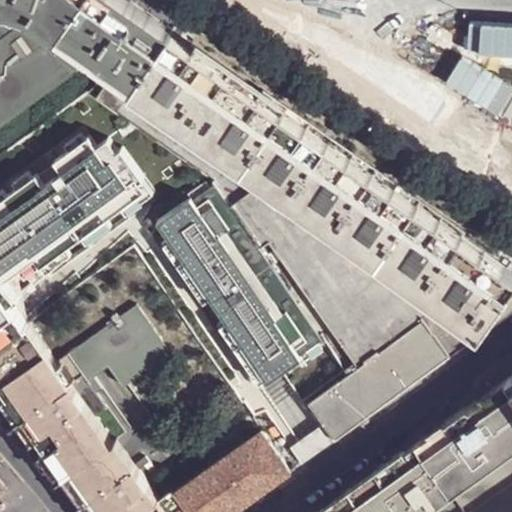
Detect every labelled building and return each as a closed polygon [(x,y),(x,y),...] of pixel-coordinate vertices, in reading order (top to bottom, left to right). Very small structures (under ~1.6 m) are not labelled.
[(15,0),(16,5),(32,11),(48,18),(62,26),(80,0),(15,0)] [(138,80),(174,29),(132,0),(80,0),(62,26),(98,53),(138,80)] [(0,3),(0,123),(98,53),(62,26),(48,18),(32,11),(16,5),(0,3)] [(286,108),(174,29),(138,80),(134,85),(135,86),(247,164),(286,108)] [(98,97),(118,110),(135,86),(134,85),(114,72),(98,97)] [(215,179),(232,203),(269,179),(247,164),(135,86),(118,110),(215,179)] [(419,201),(286,108),(247,164),(269,179),(379,257),(419,201)] [(86,129),(0,191),(0,203),(92,138),(86,129)] [(0,341),(30,320),(17,300),(24,294),(12,276),(23,268),(28,274),(44,263),(155,187),(127,148),(120,153),(111,140),(100,148),(92,138),(0,203),(0,341)] [(232,203),(215,179),(162,215),(270,373),(324,337),(261,246),(232,203)] [(469,342),(485,331),(482,330),(379,257),(269,179),(232,203),(261,246),(269,242),(358,366),(310,401),(336,438),(421,377),(434,368),(457,351),(469,342)] [(155,187),(44,263),(47,267),(158,191),(155,187)] [(509,293),(511,288),(511,267),(419,201),(379,257),(482,330),(509,293)] [(270,373),(162,215),(153,221),(262,378),(270,373)] [(511,311),(511,288),(509,293),(482,330),(485,331),(511,312),(511,311)] [(193,511),(178,487),(174,485),(160,495),(118,435),(113,439),(96,413),(108,405),(98,390),(103,386),(95,374),(110,365),(124,384),(172,351),(138,302),(58,359),(30,320),(0,341),(0,377),(1,379),(11,391),(41,432),(47,444),(67,471),(70,468),(101,511),(193,511)] [(511,453),(511,386),(507,379),(416,443),(417,444),(452,495),(511,453)] [(41,432),(11,391),(3,396),(34,438),(41,432)] [(231,511),(292,469),(264,427),(178,487),(193,511),(231,511)] [(42,449),(62,474),(65,472),(67,471),(47,444),(42,449)] [(428,511),(452,495),(417,444),(321,511),(428,511)] [(511,511),(511,453),(452,495),(464,511),(511,511)] [(101,511),(70,468),(67,471),(65,472),(93,511),(101,511)] [(4,493),(8,487),(0,477),(0,497),(4,497),(4,493)] [(464,511),(452,495),(428,511),(464,511)]
